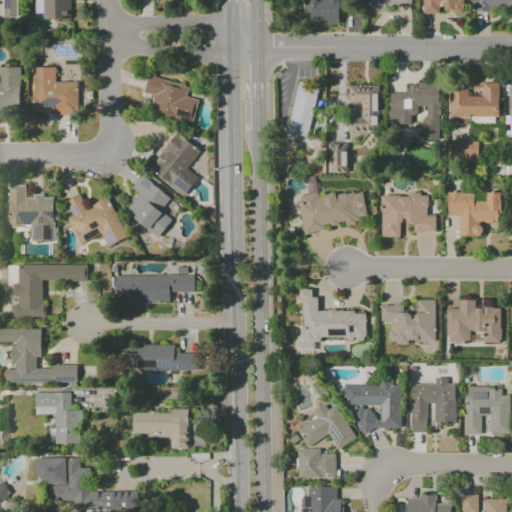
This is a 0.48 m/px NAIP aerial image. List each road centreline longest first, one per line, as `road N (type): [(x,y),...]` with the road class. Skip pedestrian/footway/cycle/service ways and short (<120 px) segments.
road 1 (primary): [(228,39),(236,511)]
road 2 (primary): [(264,511),(257,130)]
road 3 (residential): [(511,46),(228,39)]
road 4 (residential): [(109,51),(213,52),(228,39),(211,20),(109,21)]
road 5 (residential): [(511,465),(385,469),(375,511)]
road 6 (residential): [(511,271),(344,269)]
road 7 (residential): [(108,0),(109,126),(101,146)]
road 8 (residential): [(233,322),(87,322)]
